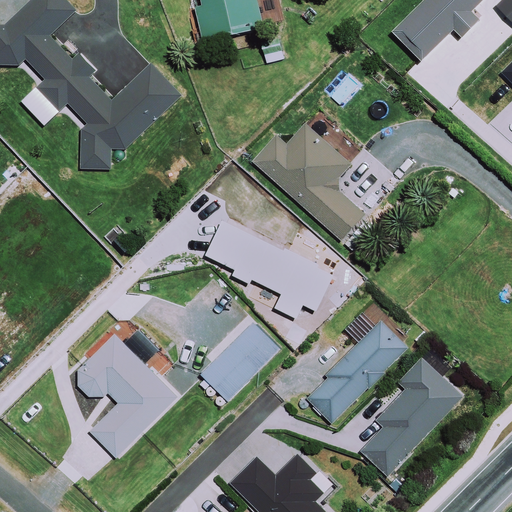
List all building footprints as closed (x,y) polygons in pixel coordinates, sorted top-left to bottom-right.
[(113,148),(122,156),(181,94),(153,67),(118,103),(93,80),(99,74),(80,55),(74,61),(50,38),(77,11),(65,0),(32,0),(6,27),(0,26),(0,68),(18,69),(28,59),(49,79),(40,88),(38,85),(20,104),(46,129),(70,105),(89,123),(82,131),(81,170),(112,171),(113,148)] [(262,30),(255,0),(200,0),(202,7),(199,8),(206,41),(262,30)] [(511,126),(492,108),(479,122),(511,150),(511,126)] [(351,166),(306,125),(287,146),(276,136),(252,161),(341,241),(365,214),(333,185),(351,166)] [(279,351),(250,323),(201,373),(230,401),(279,351)] [(406,349),(380,323),(307,399),(333,424),(406,349)] [(114,334),(91,357),(94,360),(81,372),(80,375),(79,378),(79,381),(79,384),(80,387),(81,389),(83,392),(85,394),(88,396),(90,397),(93,398),(96,399),(99,399),(102,398),(105,397),(109,393),(118,402),(89,430),(117,459),(178,400),(114,334)] [(462,399),(421,360),(400,382),(407,389),(377,421),(385,429),(361,455),(386,479),(462,399)] [(315,473),(298,456),(276,478),(257,459),(233,483),(261,511),(322,511),(313,503),(323,494),(309,480),(315,473)]
